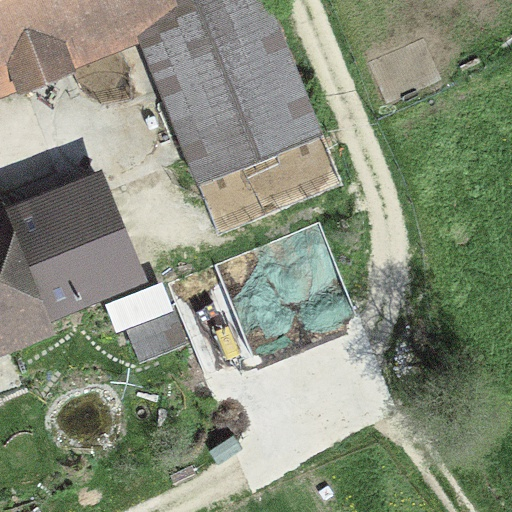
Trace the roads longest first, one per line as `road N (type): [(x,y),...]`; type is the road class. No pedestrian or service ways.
road 1 (track): [(384,399),(158,511)]
road 2 (track): [(339,333),(461,511)]
